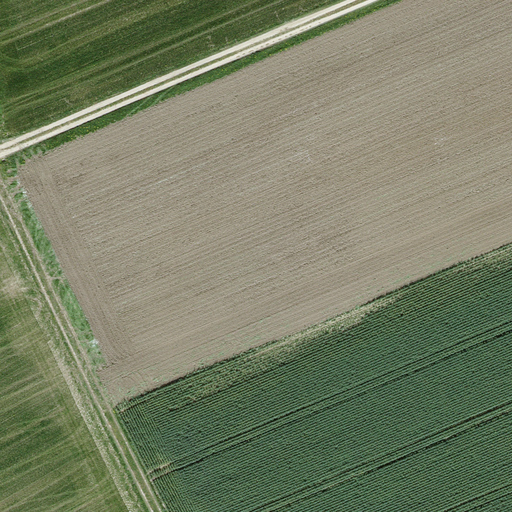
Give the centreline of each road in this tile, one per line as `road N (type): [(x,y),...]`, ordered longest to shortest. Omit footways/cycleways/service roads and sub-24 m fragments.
road 1 (track): [(0,150),(367,0)]
road 2 (track): [(157,511),(0,189)]
